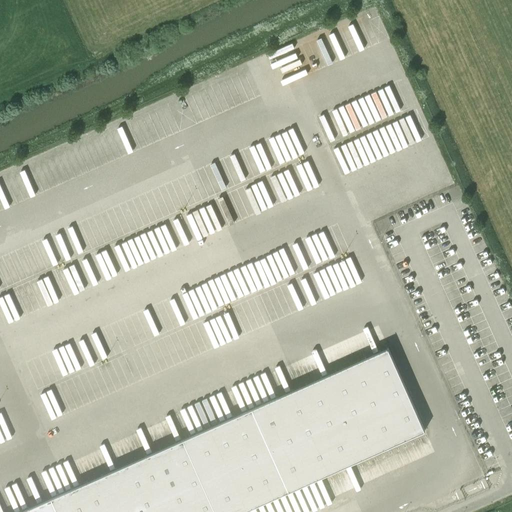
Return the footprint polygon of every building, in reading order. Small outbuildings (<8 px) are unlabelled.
[(335,28),(337,32),(308,44),(311,52),(315,51),(315,52),(327,48),(326,44),(340,38),(339,35),(343,34),(340,26),(335,28)] [(330,60),(326,60),(327,61),(345,60),(345,49),(330,49),(330,60)] [(403,77),(384,86),(395,111),(415,102),(403,77)] [(358,110),(363,108),(360,99),(346,104),(354,128),(368,123),(366,118),(361,119),(358,110)] [(334,110),(321,113),(328,139),(341,136),(334,110)] [(240,511),(289,491),(337,469),(360,459),(425,430),(388,347),(323,376),(102,475),(77,486),(52,497),(18,511),(240,511)]
